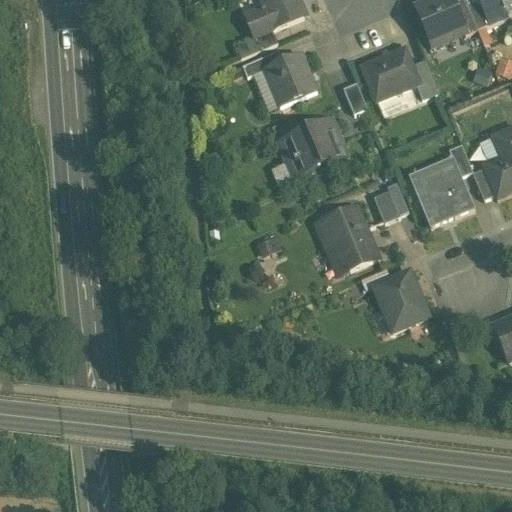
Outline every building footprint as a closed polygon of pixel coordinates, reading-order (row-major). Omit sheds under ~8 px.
[(300,4),(298,0),(259,0),(263,12),(245,19),(254,41),(254,42),(272,34),(304,21),(298,5),(300,4)] [(453,7),(449,0),(441,0),(416,11),(416,9),(415,9),(434,53),(435,53),(433,50),(464,37),(462,33),(464,32),(456,14),(453,7)] [(511,0),(476,0),(479,4),(489,29),(511,19),(511,0)] [(464,2),(453,7),(456,14),(467,9),(464,2)] [(489,29),(479,4),(467,9),(477,34),(489,29)] [(477,34),(467,9),(456,14),(464,32),(462,33),(464,37),(465,40),(478,35),(477,34)] [(272,34),(254,42),(254,41),(247,44),(252,58),(278,47),(272,34)] [(404,54),(363,72),(377,105),(416,88),(418,87),(411,70),(404,54)] [(278,55),(243,71),(247,82),(254,79),(265,75),(283,67),(278,55)] [(283,67),(265,75),(270,88),(280,111),(317,96),(302,59),(283,67)] [(437,96),(424,65),(411,70),(418,87),(416,88),(422,102),(437,96)] [(265,75),(254,79),(260,92),(270,88),(265,75)] [(270,88),(260,92),(270,116),(280,111),(270,88)] [(357,88),(344,94),(354,120),(368,114),(357,88)] [(333,124),(279,147),(288,169),(295,166),(296,169),(300,167),(305,180),(341,165),(331,140),(338,137),(333,124)] [(511,132),(495,140),(503,161),(483,170),(484,174),(495,200),(497,204),(511,197),(511,132)] [(473,178),(462,151),(449,156),(452,163),(453,162),(462,183),(473,178)] [(452,163),(409,181),(430,232),(475,213),(462,183),(453,162),(452,163)] [(495,200),(484,174),(473,178),(484,205),(495,200)] [(400,221),(389,195),(374,201),(385,227),(400,221)] [(378,262),(356,209),(321,224),(327,238),(324,240),(334,265),(337,263),(343,277),(378,262)] [(277,240),(257,247),(261,259),(281,253),(277,240)] [(387,273),(362,283),(366,293),(373,290),(391,283),(387,273)] [(391,283),(373,290),(393,337),(429,322),(410,275),(391,283)] [(511,321),(493,329),(509,366),(511,365),(511,321)]
